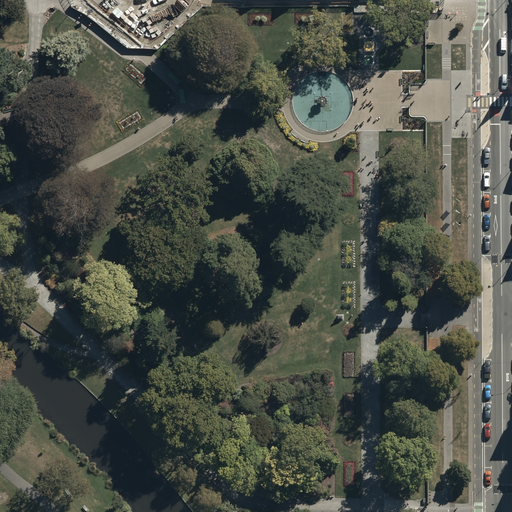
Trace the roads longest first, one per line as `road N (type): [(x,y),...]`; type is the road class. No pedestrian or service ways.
road 1 (tertiary): [(499,0),(501,316)]
road 2 (unclassified): [(501,316),(502,511)]
